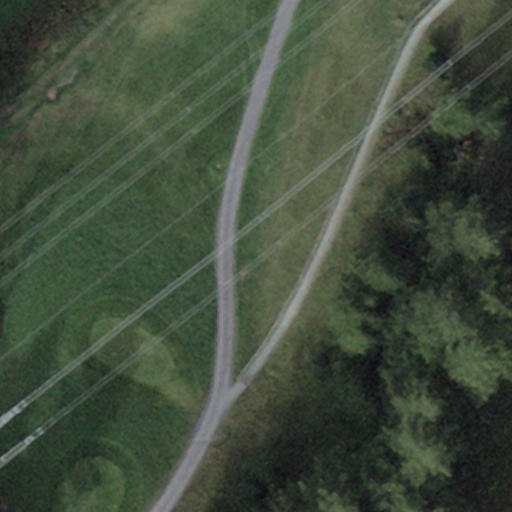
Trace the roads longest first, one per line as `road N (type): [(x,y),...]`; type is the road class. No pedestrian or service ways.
road 1 (track): [(158,511),(215,412),(228,203),(291,0)]
road 2 (track): [(134,0),(0,116)]
